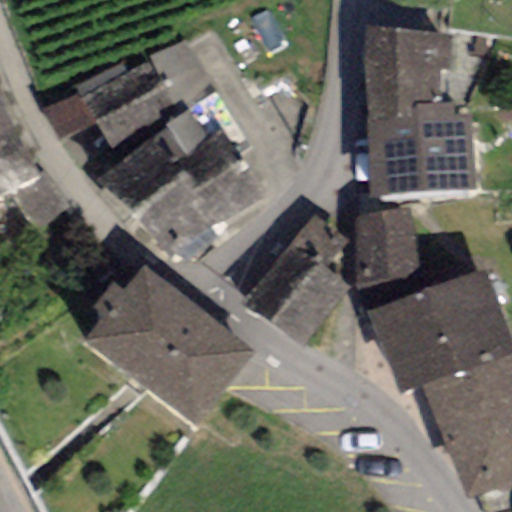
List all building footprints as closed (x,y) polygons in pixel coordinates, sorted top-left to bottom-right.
[(446,46),(373,46),(374,206),(474,206),(474,124),(446,125),(446,46)] [(150,65),(81,104),(111,157),(181,118),(150,65)] [(0,213),(42,191),(0,110),(0,213)] [(160,151),(104,193),(171,281),(271,206),(223,143),(179,176),(160,151)] [(412,214),(353,220),(360,291),(419,285),(412,214)] [(347,293),(290,254),(250,312),(307,352),(347,293)] [(511,330),(491,274),(368,319),(401,407),(424,398),(466,509),(511,492),(511,330)] [(252,361),(140,275),(85,346),(196,432),(252,361)]
